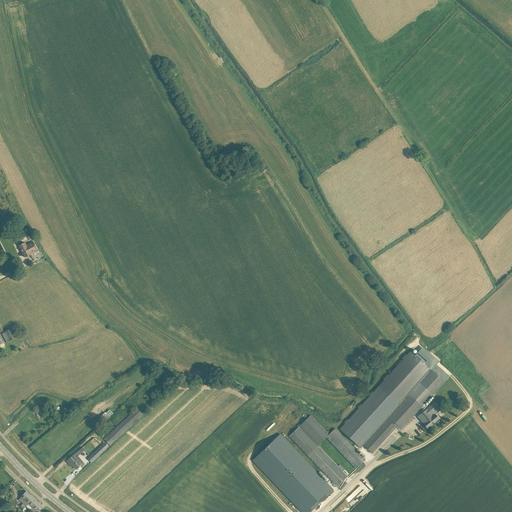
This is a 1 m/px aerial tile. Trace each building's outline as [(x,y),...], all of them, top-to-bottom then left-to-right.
[(31,255),(31,254),(38,251),(33,242),(28,244),(26,245),(25,243),(23,243),(19,246),(25,258),(30,255),(31,255)] [(2,334),(7,343),(18,336),(13,327),(2,334)] [(345,423),(339,429),(361,448),(363,445),(420,383),(431,371),(425,365),(427,362),(419,354),(416,357),(410,352),(407,355),(406,354),(402,359),(403,360),(389,376),(387,375),(383,379),(385,380),(373,392),(372,391),(369,395),(370,396),(361,405),(360,404),(357,408),(358,408),(348,420),(347,419),(344,423),(345,423)] [(444,383),(431,371),(420,383),(363,445),(371,452),(373,454),(396,427),(398,429),(400,427),(401,429),(403,426),(404,427),(433,395),(444,383)] [(424,424),(427,428),(439,419),(435,415),(437,413),(435,411),(439,407),(435,402),(426,410),(419,415),(425,423),(424,424)] [(104,439),(110,445),(143,415),(137,408),(104,439)] [(99,421),(102,424),(114,413),(112,411),(99,421)] [(294,430),(289,435),(332,481),(331,482),(335,487),(336,486),(337,487),(348,477),(318,446),(326,437),(329,434),(311,415),(303,423),(301,422),(297,427),(298,428),(295,431),(294,430)] [(365,460),(362,456),(335,429),(329,434),(326,437),(353,465),(356,469),(365,460)] [(281,435),(253,461),(301,511),(310,511),(334,490),(281,435)] [(88,459),(89,460),(91,463),(109,447),(106,444),(105,444),(104,443),(88,459)] [(76,453),(67,461),(70,465),(71,464),(76,469),(84,462),(76,453)] [(19,500),(27,506),(34,498),(26,492),(21,497),(22,497),(19,500)] [(34,498),(27,506),(33,511),(35,510),(36,510),(41,505),(34,498)]
